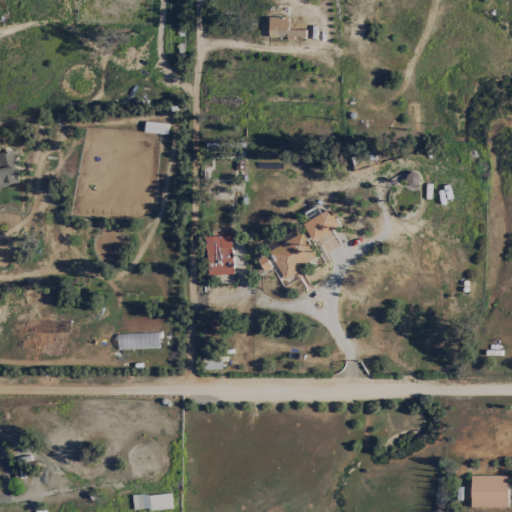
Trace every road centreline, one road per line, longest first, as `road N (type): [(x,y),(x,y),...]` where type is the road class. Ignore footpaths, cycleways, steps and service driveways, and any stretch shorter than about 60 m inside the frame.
road 1 (track): [(511,390),(192,390)]
road 2 (track): [(192,390),(0,390)]
